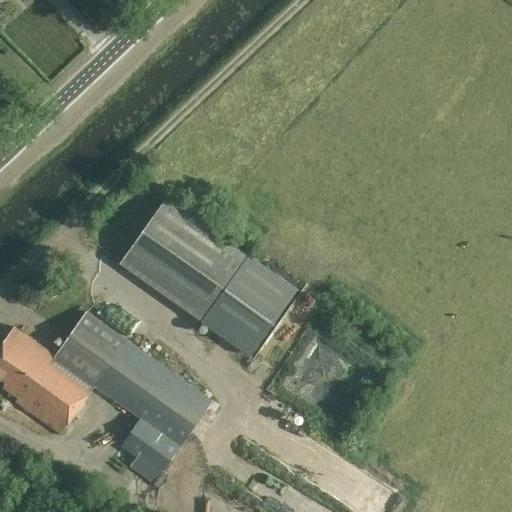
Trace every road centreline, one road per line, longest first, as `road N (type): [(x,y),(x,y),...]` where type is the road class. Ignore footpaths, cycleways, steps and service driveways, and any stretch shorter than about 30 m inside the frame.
road 1 (track): [(0,287),(305,0)]
road 2 (tertiary): [(0,157),(166,0)]
road 3 (track): [(0,424),(100,469),(170,511)]
